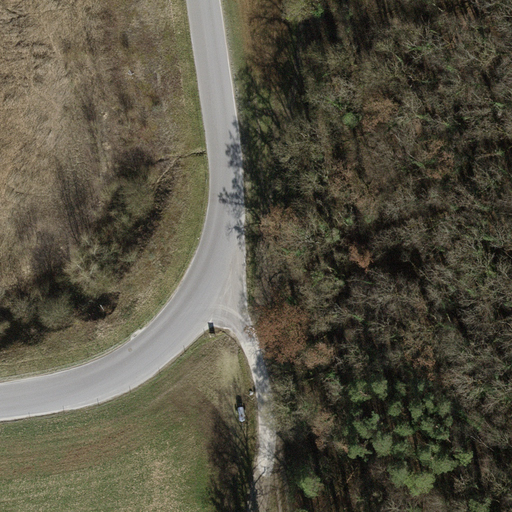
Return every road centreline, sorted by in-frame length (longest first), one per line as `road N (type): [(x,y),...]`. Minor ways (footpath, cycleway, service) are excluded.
road 1 (unclassified): [(0,399),(93,387),(158,363),(217,291),(237,236),(234,153),(209,0)]
road 2 (track): [(217,291),(248,332),(268,417),(254,511)]
